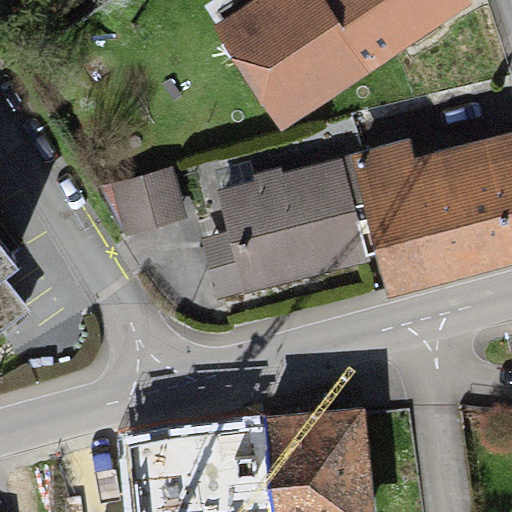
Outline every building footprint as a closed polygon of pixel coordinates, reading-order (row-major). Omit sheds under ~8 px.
[(251,0),(212,26),(281,130),(471,5),(467,0),(251,0)] [(408,140),(351,155),(368,218),(359,220),(369,257),(376,255),(388,299),(511,266),(511,133),(413,159),(408,140)] [(219,189),(216,190),(227,232),(243,292),(243,294),(370,261),(369,257),(359,220),(368,218),(351,155),(254,180),(219,189)] [(219,189),(254,180),(249,161),(214,170),(219,189)] [(171,167),(112,182),(127,236),(185,220),(171,167)] [(243,292),(227,232),(201,239),(217,299),(243,292)] [(16,269),(0,248),(0,281),(4,278),(16,269)] [(0,333),(29,311),(4,278),(0,281),(0,333)] [(263,423),(122,438),(129,511),(374,511),(363,408),(262,418),(263,423)]
